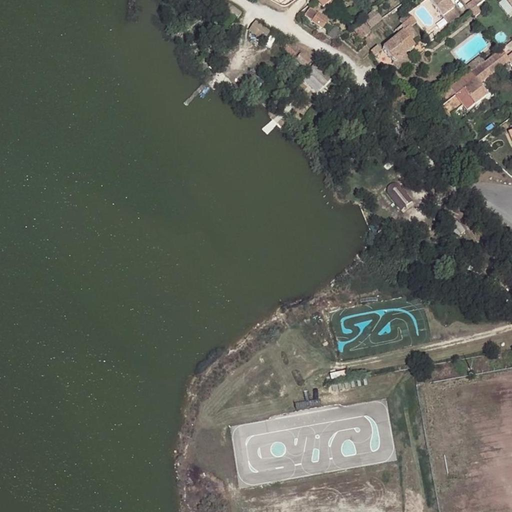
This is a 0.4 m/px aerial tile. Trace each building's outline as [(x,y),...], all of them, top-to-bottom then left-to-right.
[(451,0),(432,0),(445,16),(457,7),(451,0)] [(235,21),(241,12),(226,2),(220,10),(235,21)] [(328,22),(318,14),(313,21),(323,28),(328,22)] [(413,16),(407,21),(412,27),(418,22),(413,16)] [(407,21),(397,30),(400,33),(384,47),(395,61),(416,45),(413,41),(418,36),(412,27),(407,21)] [(265,40),(271,32),(256,22),(250,30),(265,40)] [(371,31),(363,22),(354,30),(362,39),(371,31)] [(305,68),(310,62),(300,52),(300,51),(289,41),(283,48),(305,68)] [(378,45),(371,51),(375,55),(382,50),(378,45)] [(508,57),(502,49),(485,62),(470,74),(427,106),(438,120),(443,116),(456,106),(452,100),(455,97),(467,111),(475,105),(465,93),(479,82),(509,59),(508,57)] [(470,74),(485,62),(480,55),(464,67),(470,74)] [(324,86),(331,78),(316,63),(308,71),(324,86)] [(465,93),(475,105),(488,95),(479,82),(465,93)] [(420,115),(427,106),(407,91),(399,100),(419,116),(420,115)] [(365,127),(373,121),(363,109),(355,116),(365,127)] [(400,162),(407,156),(397,144),(390,151),(400,162)] [(405,207),(414,198),(397,181),(388,190),(405,207)] [(457,220),(452,226),(451,228),(460,236),(467,228),(457,220)]
